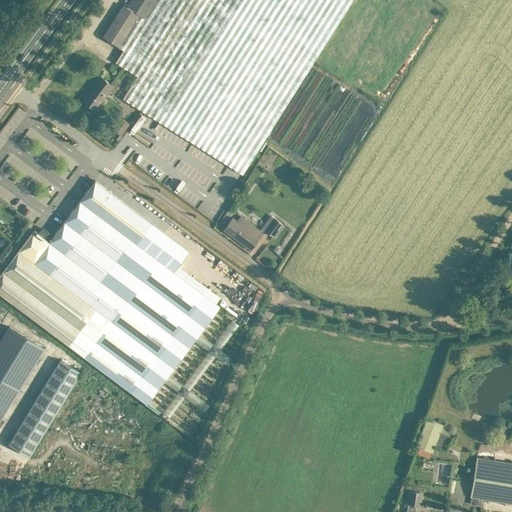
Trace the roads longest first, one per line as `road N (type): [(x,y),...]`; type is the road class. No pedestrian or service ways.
road 1 (unclassified): [(280,289),(5,84)]
road 2 (unclassified): [(280,289),(173,511)]
road 3 (unclassified): [(511,311),(408,327),(296,301),(280,289)]
road 4 (track): [(511,216),(440,325)]
